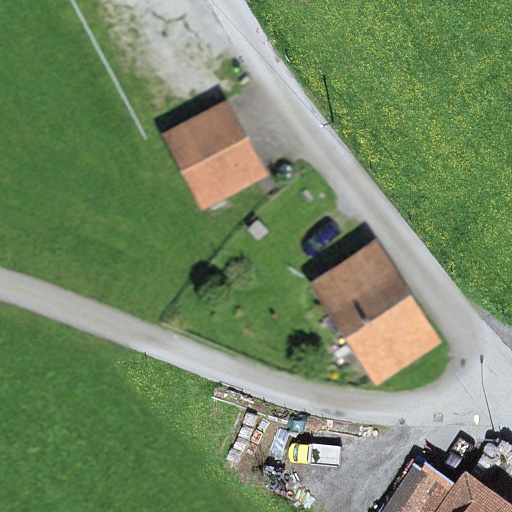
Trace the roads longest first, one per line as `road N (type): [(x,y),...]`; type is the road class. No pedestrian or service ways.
road 1 (unclassified): [(0,288),(299,395),(435,408),(477,401),(511,381)]
road 2 (unclassified): [(511,380),(305,129),(225,0)]
